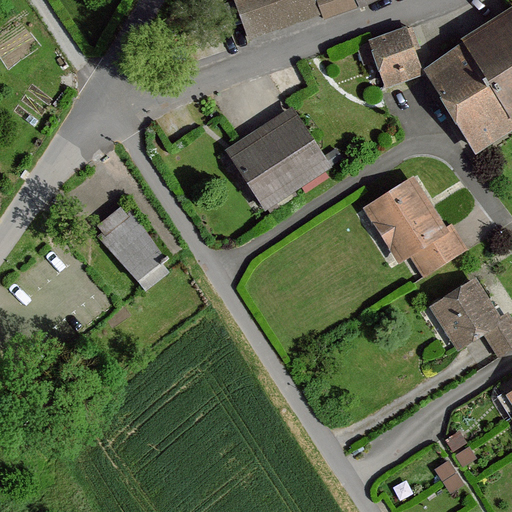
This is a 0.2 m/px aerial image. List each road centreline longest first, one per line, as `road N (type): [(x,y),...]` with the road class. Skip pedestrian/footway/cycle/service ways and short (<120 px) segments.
road 1 (residential): [(370,511),(121,122)]
road 2 (unclassified): [(121,122),(170,95),(428,0)]
